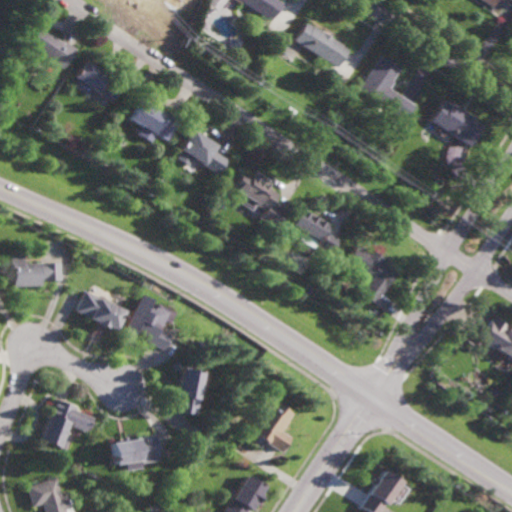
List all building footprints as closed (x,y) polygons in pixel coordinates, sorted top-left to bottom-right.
[(274,0),(278,2),(266,20),(236,0),(274,0)] [(476,0),(489,8),(493,0),(476,0)] [(308,26),(309,25),(338,44),(337,45),(344,49),(332,67),(290,39),(301,21),(308,26)] [(42,30),(42,28),(49,33),(48,34),(57,40),(58,37),(72,47),(58,67),(47,59),(23,42),(35,25),(42,30)] [(400,121),(384,111),(386,108),(355,86),(376,55),(396,68),(388,80),(389,81),(385,87),(411,105),(400,121)] [(107,71),(103,77),(116,86),(107,100),(93,91),(93,90),(88,87),(83,94),(70,84),(74,78),(70,75),(72,72),(71,72),(74,67),(76,68),(84,56),(107,71)] [(164,140),(153,133),(148,142),(135,134),(140,126),(126,117),(139,96),(177,118),(164,140)] [(448,105),(450,102),(474,119),(473,121),(480,126),(474,135),(475,136),(473,138),(472,138),(467,146),(427,119),(440,100),(448,105)] [(215,144),(210,150),(222,158),(213,172),(199,164),(200,163),(177,148),(179,146),(177,145),(179,142),(181,143),(190,128),(215,144)] [(247,177),(250,172),(267,183),(264,188),(272,194),(266,203),(279,211),(269,227),(254,218),(260,210),(227,188),(239,171),(247,177)] [(326,253),(311,245),(309,248),(295,240),(299,233),(285,225),(296,207),(325,224),(320,232),(333,240),(326,253)] [(364,251),(366,248),(383,260),(381,263),(393,271),(371,304),(358,294),(368,280),(358,273),(357,275),(348,268),(349,267),(342,262),(354,244),(364,251)] [(23,263),(58,263),(58,280),(40,280),(40,279),(37,279),(37,285),(10,285),(9,254),(23,254),(23,263)] [(114,331),(105,327),(105,328),(94,323),(95,322),(87,318),(87,317),(73,310),(82,290),(103,300),(103,301),(123,310),(114,331)] [(170,336),(162,351),(143,341),(145,336),(134,331),(132,334),(122,329),(140,294),(150,300),(149,303),(166,312),(157,330),(170,336)] [(504,330),(504,329),(511,333),(511,362),(491,348),(490,349),(476,340),(490,318),(504,327),(503,329),(504,330)] [(366,333),(362,330),(365,324),(370,327),(366,333)] [(198,400),(199,400),(196,416),(171,411),(174,395),(176,395),(181,368),(202,372),(198,400)] [(85,431),(83,431),(82,432),(68,427),(69,425),(66,424),(62,434),(68,437),(65,446),(63,450),(57,447),(56,449),(37,441),(46,415),(44,415),(51,399),(74,407),(73,411),(90,418),(85,431)] [(279,432),(288,439),(286,442),(287,442),(282,450),(280,449),(278,453),(266,444),(265,444),(248,433),(253,426),(251,424),(262,407),(265,408),(269,402),(289,415),(285,421),(286,422),(279,432)] [(156,461),(139,463),(140,468),(124,470),(124,464),(114,466),(110,445),(112,444),(120,443),(119,438),(125,437),(126,442),(136,440),(136,438),(153,436),(156,461)] [(399,484),(384,507),(383,506),(378,511),(365,511),(358,507),(359,506),(367,495),(366,495),(372,485),(369,483),(372,478),(376,480),(381,472),(399,484)] [(258,496),(262,499),(258,505),(255,504),(254,504),(251,502),(244,511),(224,511),(223,511),(231,499),(232,499),(244,481),(242,480),(244,477),(263,489),(258,496)] [(60,496),(65,495),(69,509),(64,510),(64,511),(43,511),(41,504),(31,507),(24,487),(54,478),(60,496)]
